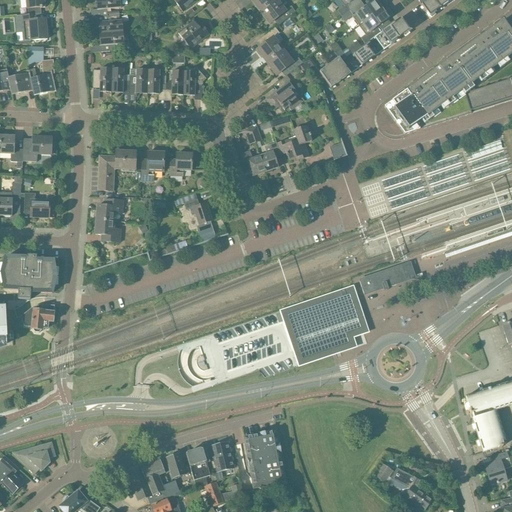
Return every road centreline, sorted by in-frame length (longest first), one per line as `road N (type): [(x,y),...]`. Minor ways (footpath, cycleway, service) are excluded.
road 1 (residential): [(240,197),(247,215),(322,190),(331,220),(91,302),(68,300)]
road 2 (tertiary): [(371,358),(173,403),(68,406),(3,434)]
road 3 (tertiary): [(3,434),(94,413),(176,411),(374,376)]
road 4 (residential): [(440,55),(370,104),(373,136),(399,145),(511,110)]
road 5 (residential): [(82,478),(269,416)]
road 6 (residential): [(214,130),(237,91),(242,22),(232,0)]
road 7 (residential): [(214,130),(78,120)]
road 8 (residential): [(73,242),(78,120)]
road 9 (residential): [(78,120),(66,0)]
